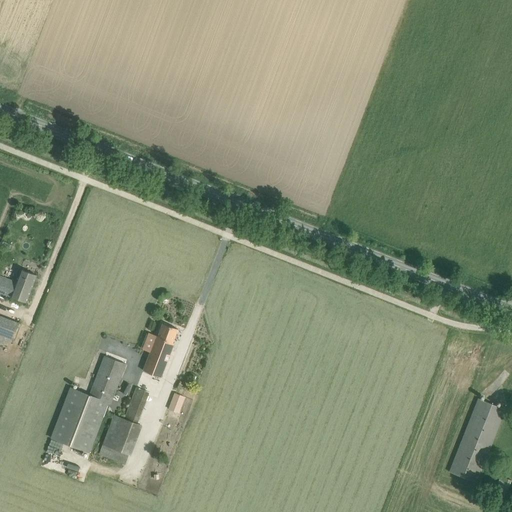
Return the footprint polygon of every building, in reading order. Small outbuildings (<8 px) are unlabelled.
[(21,269),(16,282),(0,275),(0,291),(26,302),(37,275),(21,269)] [(18,322),(0,314),(0,342),(9,346),(18,322)] [(163,323),(158,336),(156,335),(143,370),(162,377),(174,342),(173,342),(178,329),(163,323)] [(72,388),(52,438),(90,453),(108,405),(110,406),(126,363),(106,356),(91,395),(72,388)] [(114,414),(99,453),(126,463),(129,454),(131,455),(143,425),(138,423),(150,392),(137,387),(125,418),(114,414)] [(186,397),(175,393),(168,408),(179,413),(186,397)] [(478,398),(450,471),(477,482),(506,409),(478,398)] [(76,463),(57,457),(61,443),(49,439),(41,465),(72,475),(76,463)] [(511,480),(500,476),(493,496),(499,499),(501,493),(507,495),(511,480)]
